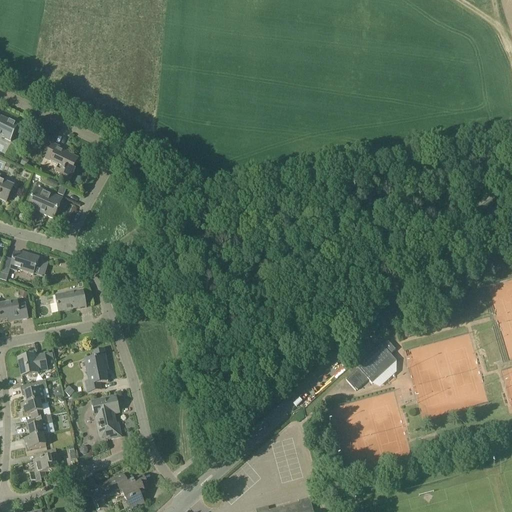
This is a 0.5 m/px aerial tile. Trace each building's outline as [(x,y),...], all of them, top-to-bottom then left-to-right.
[(18,127),(0,117),(0,136),(11,142),(18,127)] [(78,160),(62,152),(59,158),(54,156),(58,148),(52,145),(45,159),(62,168),(60,172),(56,170),(55,172),(61,175),(70,180),(68,185),(69,185),(76,169),(74,168),(78,160)] [(24,159),(21,165),(26,168),(29,162),(24,159)] [(13,187),(0,181),(0,176),(0,175),(0,200),(6,203),(13,187)] [(61,187),(58,195),(63,197),(67,190),(61,187)] [(62,200),(51,195),(49,198),(35,192),(28,207),(45,214),(44,216),(53,220),(62,200)] [(15,253),(12,261),(5,258),(1,274),(8,276),(10,270),(17,272),(18,270),(34,276),(36,269),(37,269),(40,259),(29,255),(28,258),(15,253)] [(8,276),(1,274),(0,275),(0,280),(6,282),(8,276)] [(86,308),(84,292),(55,298),(58,313),(86,308)] [(25,306),(17,307),(16,303),(0,306),(0,321),(12,319),(13,322),(27,319),(25,306)] [(396,363),(390,356),(395,351),(387,341),(381,346),(364,361),(365,363),(346,381),(356,392),(368,381),(372,385),(377,381),(386,372),(396,363)] [(108,383),(105,366),(107,365),(104,350),(94,352),(95,359),(84,361),(88,382),(85,382),(87,393),(105,390),(105,389),(101,390),(100,384),(108,383)] [(44,357),(35,358),(18,361),(22,378),(38,375),(38,372),(47,371),(44,357)] [(40,402),(45,401),(43,392),(47,391),(45,382),(20,388),(22,394),(24,394),(27,404),(27,405),(40,401),(40,402)] [(75,392),(69,387),(64,393),(70,398),(75,392)] [(114,408),(118,407),(116,398),(92,403),(95,419),(98,418),(100,429),(101,436),(108,434),(110,440),(121,438),(118,425),(115,426),(113,415),(115,415),(114,408)] [(32,421),(47,417),(44,418),(41,406),(48,405),(47,400),(45,401),(40,402),(40,401),(27,405),(27,404),(20,406),(23,406),(25,416),(31,415),(32,421)] [(29,431),(30,438),(30,439),(44,436),(48,435),(46,424),(49,424),(47,417),(32,421),(26,422),(24,422),(25,428),(27,428),(27,432),(29,431)] [(24,440),(26,440),(28,450),(46,446),(44,436),(30,439),(30,438),(24,440)] [(57,457),(56,451),(40,454),(41,460),(33,462),(35,474),(30,475),(31,482),(32,482),(33,485),(42,483),(40,478),(46,477),(45,474),(58,471),(56,465),(59,464),(57,457)] [(145,494),(143,491),(140,484),(135,486),(131,477),(126,480),(123,475),(107,482),(108,484),(96,489),(95,488),(91,489),(96,502),(120,491),(121,494),(122,494),(130,511),(144,505),(140,496),(145,494)] [(313,511),(310,500),(298,503),(299,504),(269,511),(268,508),(256,511),(313,511)]
